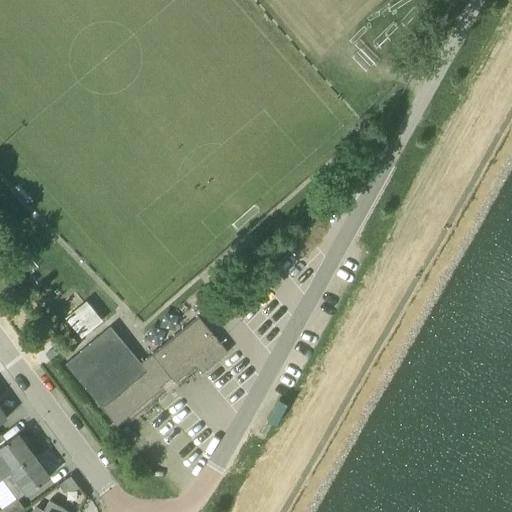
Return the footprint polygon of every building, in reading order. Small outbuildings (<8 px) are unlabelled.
[(75,308),(90,328),(104,317),(89,297),(75,308)] [(160,343),(192,317),(179,302),(147,327),(160,343)] [(92,341),(66,363),(117,425),(162,388),(161,387),(171,378),(175,382),(196,365),(202,373),(228,352),(198,316),(141,363),(118,336),(110,326),(92,341)] [(0,477),(1,479),(2,478),(34,455),(18,434),(5,443),(0,436),(0,477)] [(18,500),(34,489),(50,477),(34,455),(2,478),(17,498),(18,500)] [(0,511),(18,511),(24,508),(18,500),(17,498),(0,510),(0,511)] [(69,511),(50,501),(44,511),(37,508),(34,511),(69,511)]
